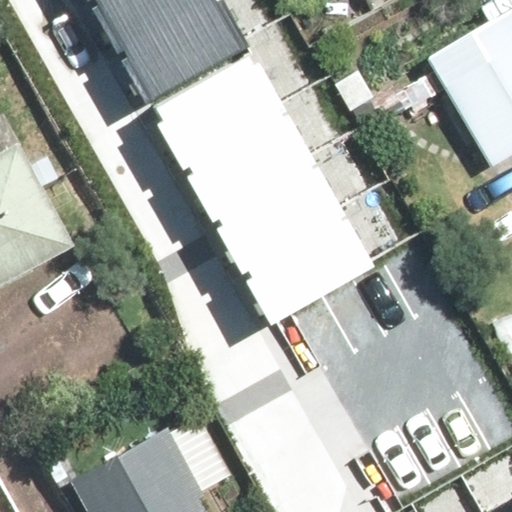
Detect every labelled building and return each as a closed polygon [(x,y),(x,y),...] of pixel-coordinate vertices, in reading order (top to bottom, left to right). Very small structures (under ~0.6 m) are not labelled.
[(226,0),(89,0),(260,314),(366,258),(226,0)] [(497,164),(511,155),(511,13),(436,57),(497,164)] [(0,309),(7,306),(0,292),(0,283),(82,243),(30,141),(0,155),(0,309)] [(231,478),(198,417),(78,482),(94,511),(210,511),(201,494),(231,478)] [(511,511),(511,489),(470,511),(511,511)]
